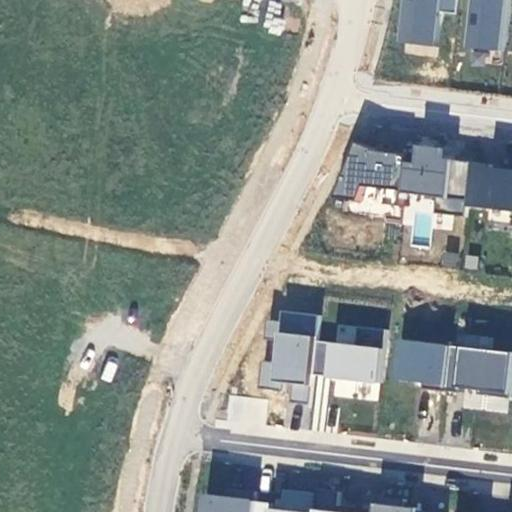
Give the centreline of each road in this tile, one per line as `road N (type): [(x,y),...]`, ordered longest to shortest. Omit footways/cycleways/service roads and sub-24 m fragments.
road 1 (residential): [(334,106),(211,335),(170,431)]
road 2 (residential): [(170,431),(511,474)]
road 3 (residential): [(334,106),(511,126)]
